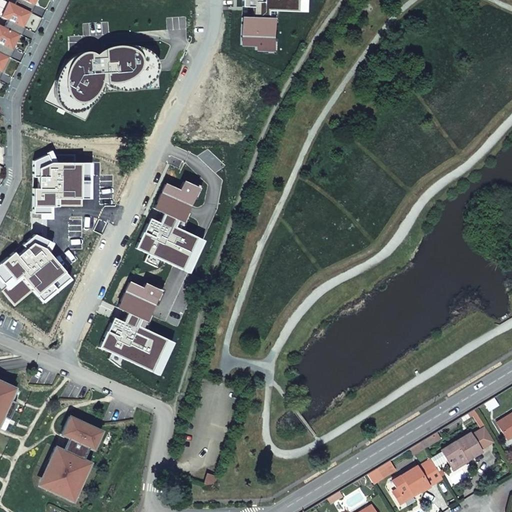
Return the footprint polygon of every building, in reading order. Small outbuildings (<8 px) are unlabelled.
[(16,0),(14,5),(29,12),(31,13),(35,5),(32,4),(30,3),(31,0),(16,0)] [(4,27),(18,34),(20,36),(24,28),(22,27),(19,26),(23,18),(25,19),(29,12),(14,5),(9,3),(6,10),(4,9),(1,17),(7,20),(4,27)] [(0,53),(7,57),(9,58),(13,50),(10,49),(18,34),(4,27),(0,25),(0,53)] [(0,422),(3,416),(6,418),(14,402),(10,400),(16,389),(0,382),(0,422)] [(492,396),(483,402),(487,410),(497,404),(492,396)] [(511,412),(496,423),(504,435),(511,430),(511,412)] [(36,485),(67,499),(73,489),(76,490),(83,474),(80,473),(86,462),(82,460),(87,447),(89,448),(94,438),(97,439),(100,432),(68,417),(60,434),(67,438),(61,451),(54,447),(36,485)] [(483,426),(469,435),(478,448),(491,440),(483,426)] [(445,460),(450,467),(465,458),(466,459),(479,450),(478,448),(469,435),(468,433),(440,450),(440,451),(445,460)] [(429,434),(419,440),(423,446),(433,440),(429,434)] [(419,440),(407,448),(410,454),(423,446),(419,440)] [(440,451),(429,457),(431,460),(435,466),(445,460),(440,451)] [(465,458),(450,467),(451,469),(467,459),(466,459),(465,458)] [(435,466),(431,460),(417,469),(415,466),(391,480),(396,490),(392,492),(397,501),(417,489),(419,491),(428,486),(426,484),(440,476),(435,466)] [(205,472),(202,481),(212,484),(214,476),(215,475),(205,472)] [(399,503),(419,491),(417,489),(397,501),(399,503)] [(340,496),(336,491),(331,494),(334,499),(340,496)] [(331,494),(325,498),(328,503),(334,499),(331,494)]
